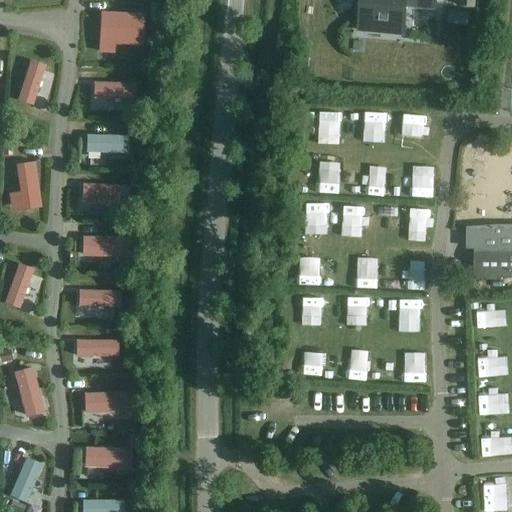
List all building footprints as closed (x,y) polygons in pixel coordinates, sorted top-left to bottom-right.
[(435,10),(435,0),(360,0),(359,19),(369,20),(368,32),(387,34),(389,21),(405,23),(407,7),(435,10)] [(144,44),(145,11),(101,10),(100,51),(115,51),(115,43),(144,44)] [(32,104),(45,64),(31,59),(17,100),(32,104)] [(136,97),(136,80),(95,81),(95,98),(136,97)] [(380,131),(381,101),(364,100),(363,130),(380,131)] [(328,102),(313,102),(313,129),(328,129),(328,102)] [(418,107),(398,108),(398,119),(418,117),(418,107)] [(129,150),(129,134),(85,134),(85,150),(129,150)] [(43,206),(35,159),(16,163),(20,192),(8,194),(11,211),(43,206)] [(126,163),(128,178),(138,177),(136,162),(126,163)] [(314,182),(331,182),(332,163),(315,162),(314,182)] [(365,165),(364,183),(382,184),(383,166),(365,165)] [(424,165),(403,165),(403,186),(424,186),(424,165)] [(129,202),(129,183),(83,183),(83,202),(129,202)] [(302,190),(303,220),(315,219),(314,190),(302,190)] [(361,222),(363,195),(346,194),(344,221),(361,222)] [(397,219),(418,218),(417,197),(396,198),(397,219)] [(475,248),(474,277),(511,277),(511,229),(468,229),(467,248),(475,248)] [(129,256),(130,235),(83,235),(83,255),(129,256)] [(301,269),(315,272),(321,249),(306,246),(301,269)] [(355,248),(354,276),(372,277),(373,249),(355,248)] [(412,276),(412,256),(398,256),(398,276),(412,276)] [(34,268),(19,263),(3,303),(18,309),(34,268)] [(346,307),(366,307),(366,282),(347,282),(346,307)] [(305,285),(303,306),(322,308),(323,286),(305,285)] [(387,287),(386,319),(408,319),(409,288),(387,287)] [(121,306),(121,290),(80,288),(80,305),(121,306)] [(471,301),(471,324),(491,324),(491,301),(471,301)] [(305,335),(303,366),(325,367),(326,336),(305,335)] [(119,355),(119,338),(76,339),(77,356),(119,355)] [(494,363),(494,339),(474,339),(474,362),(494,363)] [(355,347),(353,367),(370,369),(372,348),(355,347)] [(401,352),(401,372),(422,372),(421,352),(401,352)] [(45,410),(34,366),(14,371),(25,415),(45,410)] [(502,373),(474,373),(474,390),(502,389),(502,373)] [(131,411),(131,391),(84,392),(84,413),(131,411)] [(476,422),(477,439),(498,438),(498,422),(476,422)] [(132,470),(133,449),(84,446),(83,467),(132,470)] [(43,464),(26,457),(9,495),(26,503),(43,464)] [(124,511),(124,499),(82,499),(81,511),(124,511)]
